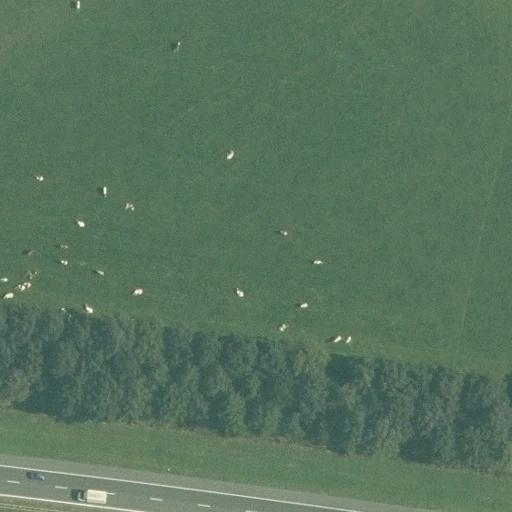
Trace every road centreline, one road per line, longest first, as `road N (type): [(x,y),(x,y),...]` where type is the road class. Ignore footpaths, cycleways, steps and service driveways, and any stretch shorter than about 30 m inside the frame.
road 1 (track): [(511,423),(0,351)]
road 2 (motorway): [(240,511),(0,480)]
